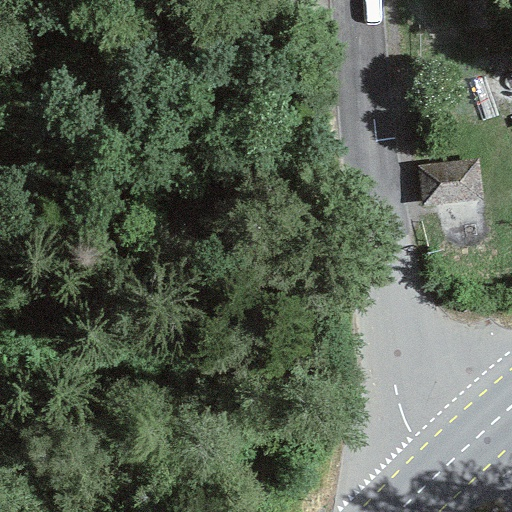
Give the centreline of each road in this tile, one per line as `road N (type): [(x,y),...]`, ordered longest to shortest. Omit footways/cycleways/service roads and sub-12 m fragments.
road 1 (unclassified): [(406,503),(363,0)]
road 2 (secondary): [(406,503),(511,408)]
